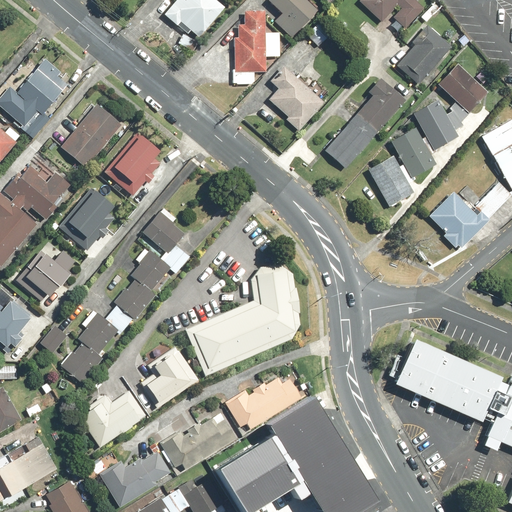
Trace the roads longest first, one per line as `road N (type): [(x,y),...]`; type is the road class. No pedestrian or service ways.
road 1 (tertiary): [(52,0),(313,222),(331,250),(344,312)]
road 2 (tertiary): [(420,511),(357,396),(344,312)]
road 3 (residential): [(344,312),(424,303),(511,335)]
